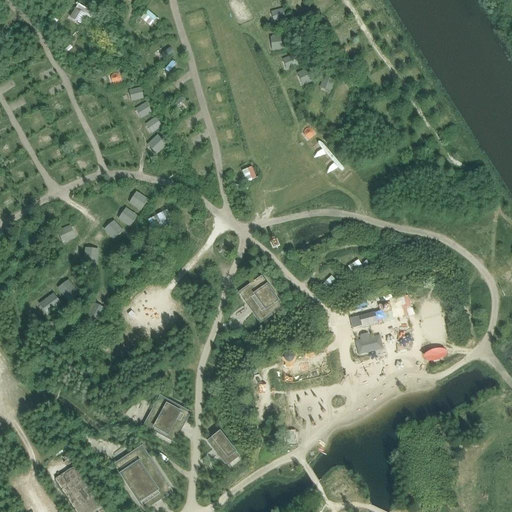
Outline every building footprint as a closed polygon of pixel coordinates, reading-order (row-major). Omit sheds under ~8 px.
[(73,1),(70,13),(82,16),(85,4),(73,1)] [(254,283),(239,294),(260,323),(282,308),(261,278),(254,283)] [(190,413),(161,397),(145,427),(174,442),(190,413)] [(238,457),(220,433),(208,442),(226,466),(238,457)] [(171,492),(141,448),(114,466),(144,510),(171,492)] [(105,459),(113,456),(111,450),(102,453),(105,459)] [(75,466),(55,480),(76,511),(93,511),(101,507),(75,466)]
